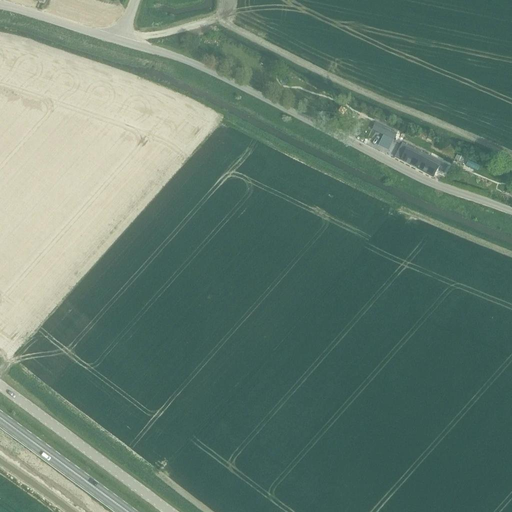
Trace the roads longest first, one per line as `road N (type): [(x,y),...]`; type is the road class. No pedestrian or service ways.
road 1 (unclassified): [(511,212),(421,178),(199,66),(0,5)]
road 2 (unclassified): [(170,511),(0,385)]
road 3 (primary): [(125,511),(16,433)]
